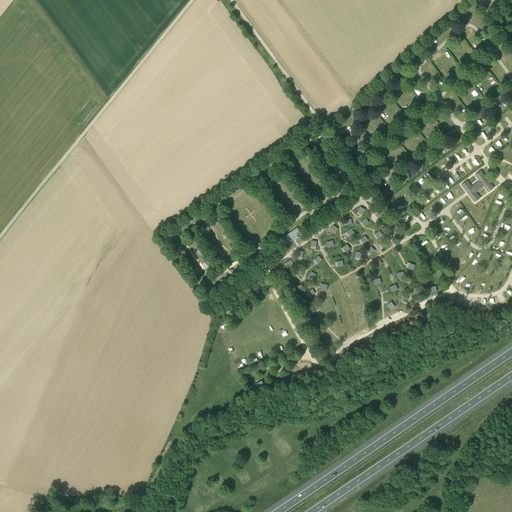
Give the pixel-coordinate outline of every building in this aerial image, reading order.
[(472,188),(467,181),(461,185),(464,188),(465,187),(473,198),(472,199),(474,202),(480,198),(475,191),(483,185),(488,192),(494,188),(491,185),(490,186),(482,175),(483,174),(480,170),(475,175),(480,182),(472,188)] [(185,218),(190,222),(193,218),(189,214),(185,218)] [(365,219),(360,223),(364,227),(369,223),(365,219)] [(207,227),(202,231),(206,235),(211,231),(207,227)] [(297,227),(281,239),(286,247),(303,235),(297,227)] [(379,232),(374,236),(377,240),(382,236),(379,232)] [(364,237),(359,240),(362,245),(367,241),(364,237)] [(383,241),(378,245),(381,249),(386,245),(383,241)] [(345,244),(340,248),(343,252),(349,249),(345,244)] [(371,247),(367,252),(371,256),(375,252),(371,247)] [(200,248),(195,253),(199,257),(203,252),(200,248)] [(218,248),(214,252),(218,256),(222,252),(218,248)] [(318,256),(313,261),(317,265),(321,260),(318,256)] [(378,258),(373,262),(376,266),(381,263),(378,258)] [(207,260),(202,264),(206,268),(210,264),(207,260)] [(290,261),(285,264),(288,269),(293,265),(290,261)] [(196,265),(191,270),(195,274),(199,269),(196,265)] [(311,272),(308,277),(312,280),(316,275),(311,272)] [(203,279),(198,283),(201,287),(206,283),(203,279)] [(392,303),(387,307),(391,311),(396,307),(392,303)] [(433,313),(423,314),(422,314),(423,321),(433,320),(433,313)]
